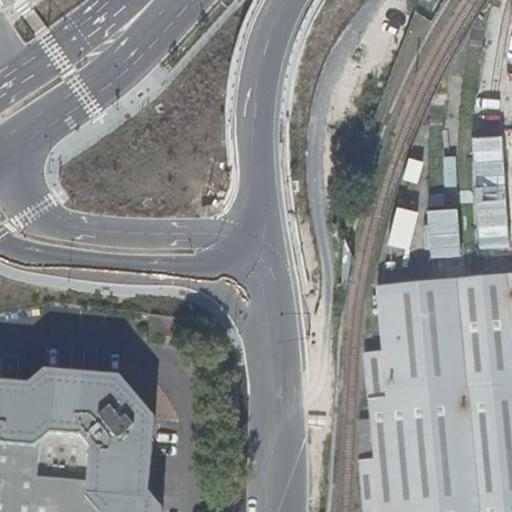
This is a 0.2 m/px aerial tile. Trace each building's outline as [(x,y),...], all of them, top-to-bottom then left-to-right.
[(391,208),(383,244),(403,249),(412,213),(391,208)] [(378,511),(511,511),(511,274),(494,276),(471,278),(442,281),(381,287),(387,350),(394,418),(373,419),(376,461),(374,461),(378,511)] [(394,418),(387,350),(371,352),(369,365),(368,365),(373,419),(394,418)] [(0,511),(145,511),(153,434),(133,411),(131,410),(129,410),(122,414),(115,406),(118,404),(119,393),(43,388),(32,396),(32,401),(0,398),(0,511)] [(374,461),(370,420),(363,420),(363,461),(374,461)] [(378,511),(374,461),(363,461),(368,511),(378,511)]
